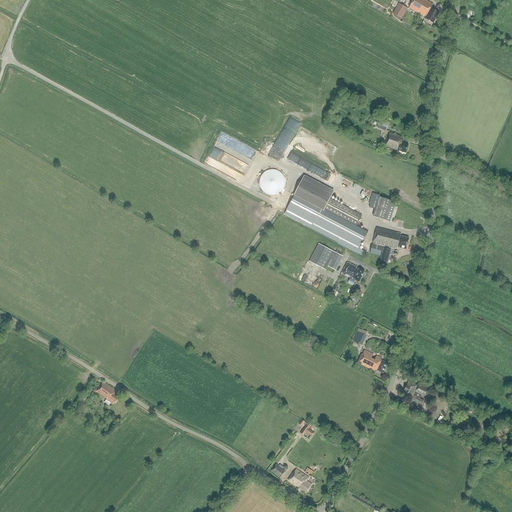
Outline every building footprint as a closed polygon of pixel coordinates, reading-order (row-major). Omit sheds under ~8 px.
[(433,23),(439,13),(430,8),(432,4),(425,0),(413,0),(409,7),(426,17),(424,19),(433,23)] [(398,4),(393,14),(402,18),(407,10),(406,8),(398,4)] [(291,117),(286,126),(296,132),(302,123),(291,117)] [(387,125),(379,121),(377,128),(386,131),(387,125)] [(389,132),(385,145),(385,147),(397,151),(397,150),(405,153),(408,144),(402,142),(404,136),(389,132)] [(288,159),(317,173),(321,165),(292,152),(288,159)] [(261,176),(260,177),(260,178),(259,179),(259,181),(259,182),(259,184),(259,185),(259,186),(260,188),(260,189),(261,190),(262,191),(263,192),(264,193),(265,194),(266,195),(268,195),(269,196),(270,196),(272,196),(273,196),(275,196),(276,195),(277,195),(278,194),(280,193),(281,192),(282,191),(283,190),(283,189),(284,188),(284,186),(285,185),(285,183),(285,182),(285,181),(284,179),(284,178),(283,177),(282,175),(282,174),(281,173),(279,172),(278,172),(277,171),(276,170),(274,170),(273,170),(272,170),(270,170),(269,170),(267,171),(266,171),(265,172),(264,173),(263,173),(262,175),(261,176)] [(333,191),(305,176),(285,214),(310,227),(339,242),(338,243),(364,256),(366,252),(359,249),(367,232),(360,228),(362,225),(358,223),(362,215),(330,198),(333,191)] [(390,221),(395,206),(396,202),(391,200),(380,196),(373,216),(385,220),(390,221)] [(380,256),(383,246),(395,249),(395,248),(397,248),(397,247),(406,249),(409,238),(400,236),(401,233),(377,227),(370,253),(380,256)] [(343,256),(332,250),(319,244),(310,262),(327,271),(329,267),(336,271),(343,256)] [(342,274),(350,278),(347,283),(352,286),(355,280),(356,281),(359,282),(364,271),(359,268),(358,270),(355,269),(356,267),(347,263),(342,274)] [(367,336),(358,332),(354,341),(362,345),(367,336)] [(383,373),(387,363),(380,360),(381,358),(365,350),(358,363),(374,371),(375,369),(383,373)] [(106,400),(112,405),(114,403),(115,404),(119,398),(113,394),(116,391),(103,382),(96,392),(107,399),(106,400)] [(426,399),(432,389),(419,382),(417,386),(408,382),(404,390),(405,391),(404,395),(417,400),(416,401),(422,404),(424,401),(420,399),(421,397),(426,399)] [(440,401),(444,394),(435,390),(432,397),(440,401)] [(313,432),(305,426),(300,433),(303,435),(305,431),(311,435),(313,432)] [(270,471),(279,478),(285,471),(276,464),(270,471)] [(306,492),(312,484),(307,481),(309,478),(296,469),(288,480),(298,487),(297,489),(299,491),(301,488),(306,492)]
